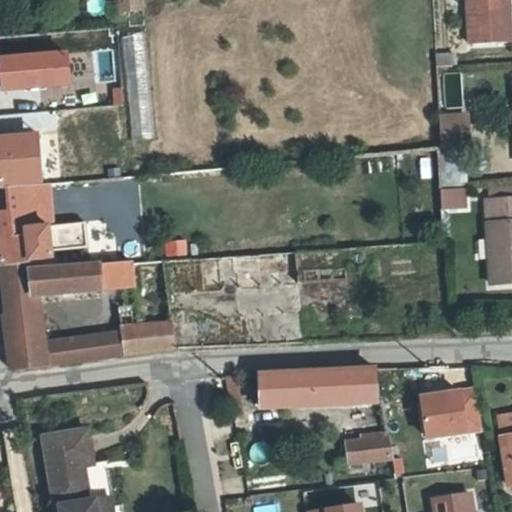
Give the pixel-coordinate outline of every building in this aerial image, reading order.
[(142,0),(121,0),(123,12),(143,12),(142,0)] [(505,0),(468,0),(471,47),(511,45),(511,11),(511,9),(506,9),(505,0)] [(437,68),(455,66),(454,50),(435,51),(437,68)] [(0,66),(0,92),(20,91),(19,65),(0,66)] [(467,118),(441,120),(442,149),(469,147),(467,118)] [(0,186),(26,183),(23,154),(19,119),(0,120),(0,186)] [(26,183),(90,178),(88,148),(23,154),(26,183)] [(439,171),(446,187),(465,179),(459,163),(439,171)] [(438,187),(439,210),(466,208),(465,185),(438,187)] [(0,243),(3,266),(57,265),(53,204),(51,186),(0,190),(0,243)] [(511,189),(489,192),(490,205),(511,203),(511,189)] [(511,287),(511,203),(490,205),(488,205),(492,289),(511,287)] [(194,209),(195,235),(238,232),(236,206),(194,209)] [(100,264),(135,263),(134,248),(107,250),(106,248),(74,250),(76,265),(100,264)] [(295,252),(135,263),(138,288),(140,321),(147,321),(147,326),(174,323),(176,351),(306,344),(305,337),(299,286),(295,252)] [(135,263),(100,264),(102,291),(138,288),(135,263)] [(57,265),(3,266),(9,320),(7,320),(12,370),(48,366),(44,345),(38,296),(102,291),(100,264),(76,265),(57,265)] [(116,304),(117,321),(132,320),(130,302),(116,304)] [(126,357),(176,351),(174,323),(147,326),(147,321),(140,321),(141,326),(124,328),(124,334),(126,357)] [(48,366),(126,357),(124,334),(44,345),(48,366)] [(260,377),(262,411),(377,403),(375,371),(260,377)] [(473,382),(415,393),(423,438),(482,427),(473,382)] [(511,415),(495,418),(506,486),(511,485),(511,415)] [(93,430),(49,437),(61,507),(65,506),(66,511),(103,511),(101,500),(95,501),(89,467),(98,466),(93,430)] [(387,437),(346,444),(348,465),(391,460),(387,437)] [(251,460),(266,460),(267,443),(251,443),(251,460)] [(433,499),(434,511),(472,511),(470,493),(433,499)] [(103,511),(118,511),(116,497),(101,500),(103,511)]
